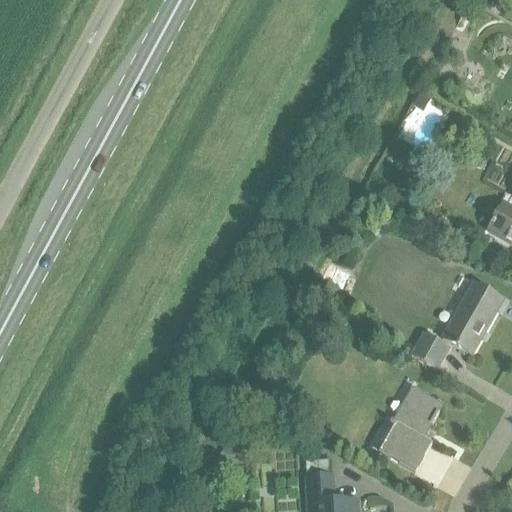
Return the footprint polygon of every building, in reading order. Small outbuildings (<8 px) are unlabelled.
[(420,93),(412,106),(422,112),(430,99),(420,93)] [(511,221),(499,214),(488,233),(511,246),(511,221)] [(472,357),(503,301),(474,285),(442,341),(472,357)] [(437,373),(450,350),(424,335),(411,358),(437,373)] [(424,442),(444,407),(412,389),(375,454),(411,474),(429,444),(424,442)] [(220,456),(213,473),(230,481),(238,465),(220,456)] [(359,511),(359,503),(335,504),(333,478),(307,480),(309,511),(359,511)]
